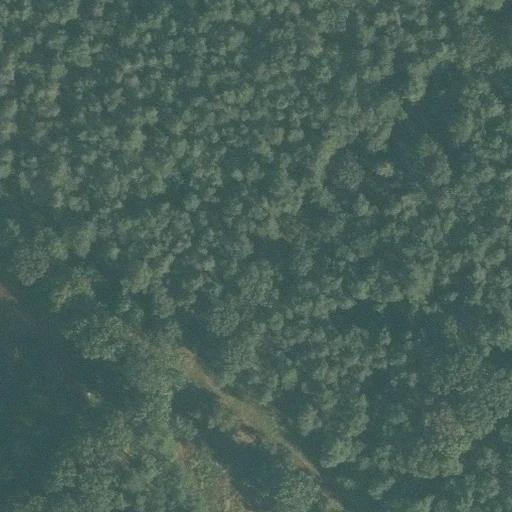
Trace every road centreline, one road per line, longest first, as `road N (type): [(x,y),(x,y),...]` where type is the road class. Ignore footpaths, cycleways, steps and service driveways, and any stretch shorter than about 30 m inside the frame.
road 1 (track): [(510,0),(54,511)]
road 2 (track): [(0,214),(352,511)]
